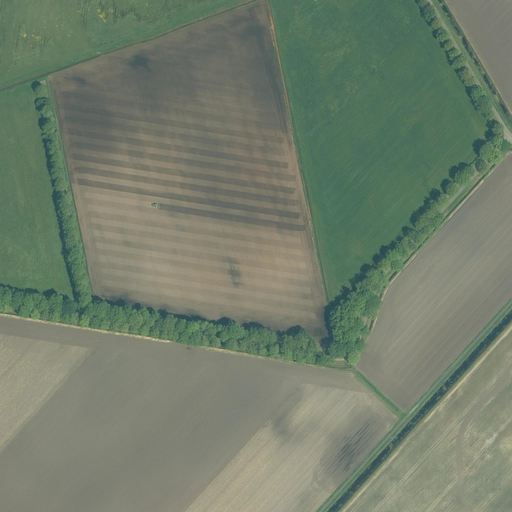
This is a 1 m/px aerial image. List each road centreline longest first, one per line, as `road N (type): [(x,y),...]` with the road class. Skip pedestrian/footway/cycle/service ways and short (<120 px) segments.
road 1 (unclassified): [(0,305),(344,358),(355,349),(385,272),(509,137)]
road 2 (track): [(340,511),(511,324)]
road 3 (unclassified): [(509,137),(428,0)]
